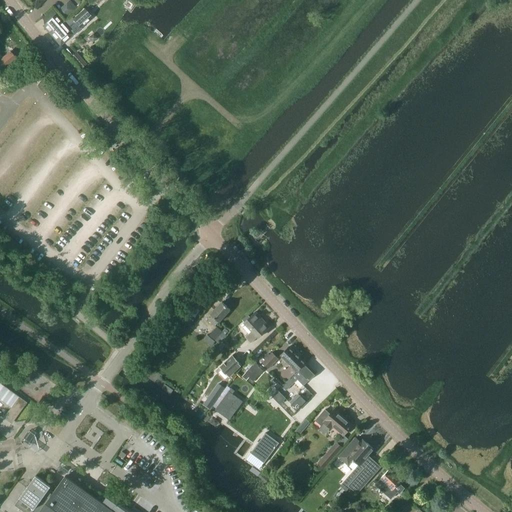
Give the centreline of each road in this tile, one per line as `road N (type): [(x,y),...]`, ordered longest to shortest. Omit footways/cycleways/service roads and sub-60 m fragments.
road 1 (unclassified): [(484,511),(420,457),(209,232)]
road 2 (unclassified): [(209,232),(420,0)]
road 3 (unclassified): [(209,232),(8,0)]
road 4 (unclassified): [(101,382),(209,232)]
